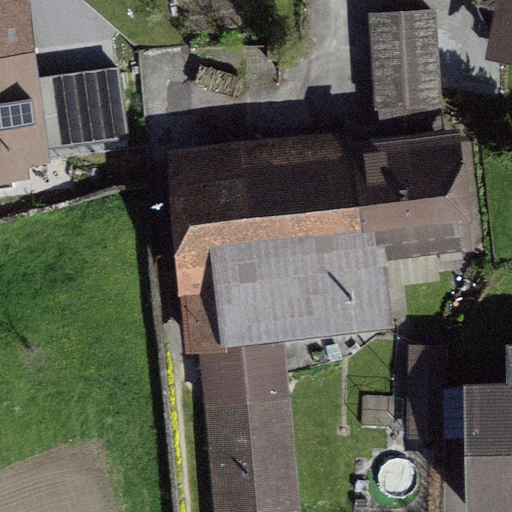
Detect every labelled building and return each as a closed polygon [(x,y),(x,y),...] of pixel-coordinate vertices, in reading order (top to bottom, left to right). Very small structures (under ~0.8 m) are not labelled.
[(0,0),(0,93),(28,89),(25,70),(7,73),(0,22),(0,0)] [(511,46),(511,0),(505,0),(497,44),(511,46)] [(437,100),(432,11),(376,14),(381,103),(437,100)] [(60,127),(105,119),(96,67),(51,75),(60,127)] [(458,234),(447,144),(405,149),(403,137),(350,143),(352,155),(181,175),(196,337),(374,317),(366,244),(458,234)] [(443,350),(412,349),(410,430),(441,430),(443,350)] [(476,511),(476,508),(511,507),(511,350),(510,350),(511,378),(511,388),(474,389),(474,386),(468,386),(470,511),(476,511)] [(294,511),(285,408),(210,415),(218,511),(294,511)]
